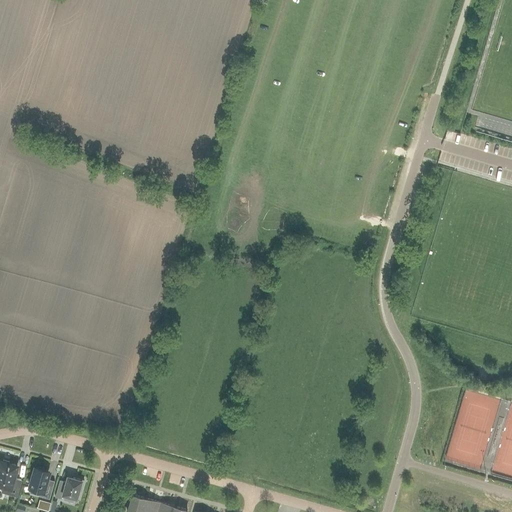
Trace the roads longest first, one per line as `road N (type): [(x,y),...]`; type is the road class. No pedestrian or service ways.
road 1 (unclassified): [(402,461),(416,388),(386,312),(385,272),(437,94)]
road 2 (residential): [(266,240),(196,475)]
